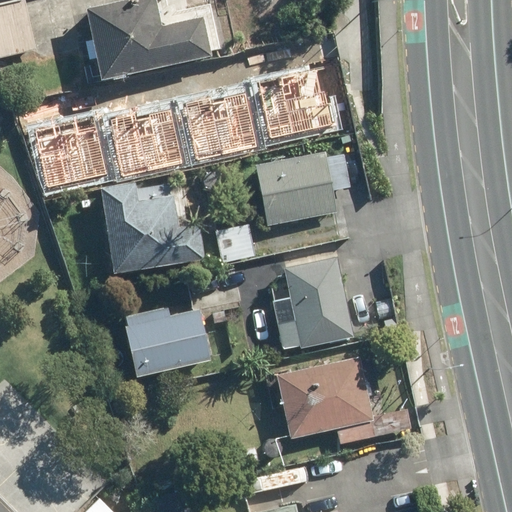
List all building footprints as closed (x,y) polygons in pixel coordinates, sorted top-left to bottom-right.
[(158,15),(153,0),(129,0),(79,12),(97,85),(223,55),(211,3),(158,15)] [(23,3),(0,10),(0,61),(37,50),(23,3)] [(307,91),(298,93),(293,72),(260,80),(258,70),(219,79),(226,110),(212,113),(222,157),(317,135),(307,91)] [(321,153),(251,169),(264,228),(334,213),(321,153)] [(109,277),(146,271),(202,262),(197,231),(177,235),(172,201),(155,204),(153,189),(133,192),(132,187),(95,193),(109,277)] [(247,223),(212,232),(220,265),(255,256),(247,223)] [(350,335),(346,312),(336,258),(264,271),(274,325),(278,348),(350,335)] [(208,362),(201,327),(223,323),(221,313),(242,309),(236,277),(114,301),(117,316),(130,378),(208,362)] [(269,410),(277,408),(285,440),(369,420),(353,354),(269,374),(272,385),(264,387),(269,410)] [(297,511),(294,497),(227,511),(297,511)] [(109,511),(96,498),(80,511),(109,511)]
